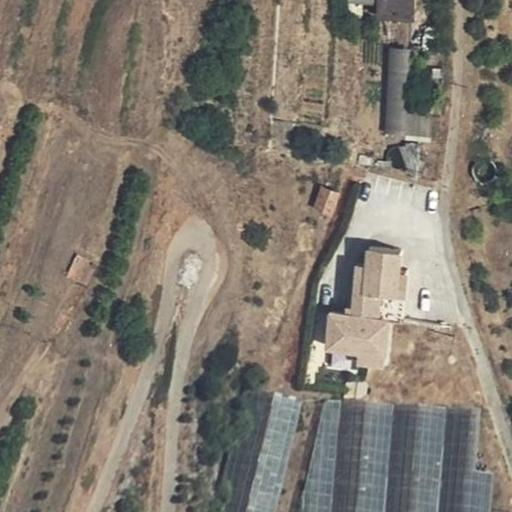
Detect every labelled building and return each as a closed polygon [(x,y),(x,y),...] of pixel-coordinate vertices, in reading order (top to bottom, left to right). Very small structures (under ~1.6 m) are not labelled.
[(348,0),(348,2),(380,4),(380,12),(415,13),(414,0),(348,0)] [(407,113),(410,49),(389,48),(385,134),(407,134),(407,113)] [(407,134),(431,136),(432,115),(407,113),(407,134)] [(486,134),(470,132),(471,159),(483,160),(486,160),(486,134)] [(407,171),(421,174),(424,153),(406,150),(407,151),(409,155),(410,160),(409,161),(407,171)] [(388,161),(387,159),(359,156),(359,165),(384,169),(392,169),(392,167),(390,165),(388,161)] [(338,194),(322,189),(315,207),(332,214),(338,194)] [(402,248),(369,245),(367,262),(363,313),(353,313),(330,312),(327,347),(359,350),(386,352),(389,317),(392,292),(405,293),(408,268),(400,267),(402,248)] [(97,263),(78,254),(67,277),(86,285),(97,263)] [(363,313),(367,262),(357,261),(353,313),(363,313)] [(403,318),(405,293),(392,292),(389,317),(403,318)] [(386,362),(386,352),(359,350),(358,359),(386,362)] [(216,511),(274,511),(301,401),(246,388),(216,511)] [(298,511),(488,511),(492,477),(473,475),(479,413),(324,401),(298,511)]
